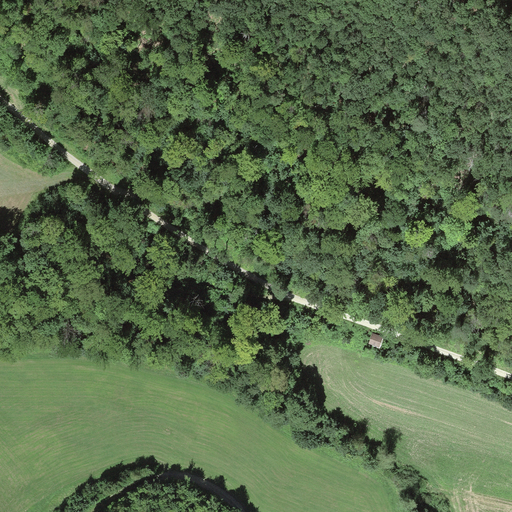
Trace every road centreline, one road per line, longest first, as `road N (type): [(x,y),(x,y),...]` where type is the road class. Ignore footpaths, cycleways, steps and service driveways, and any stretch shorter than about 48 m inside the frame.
road 1 (track): [(34,0),(76,41),(308,155),(511,222)]
road 2 (track): [(511,378),(256,281),(119,194)]
road 3 (track): [(293,298),(0,240)]
road 4 (track): [(119,194),(252,183),(365,189),(387,181)]
road 5 (track): [(89,511),(128,482),(167,475),(191,479),(235,511)]
road 6 (track): [(119,194),(0,102)]
